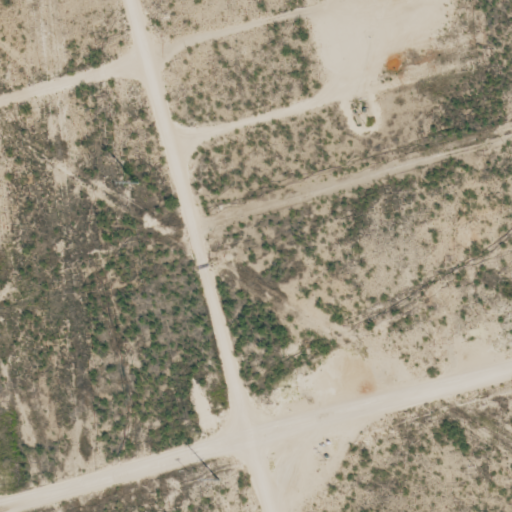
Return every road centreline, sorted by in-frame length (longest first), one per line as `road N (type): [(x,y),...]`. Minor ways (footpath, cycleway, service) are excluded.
road 1 (track): [(236,511),(92,0)]
road 2 (track): [(0,501),(511,357)]
